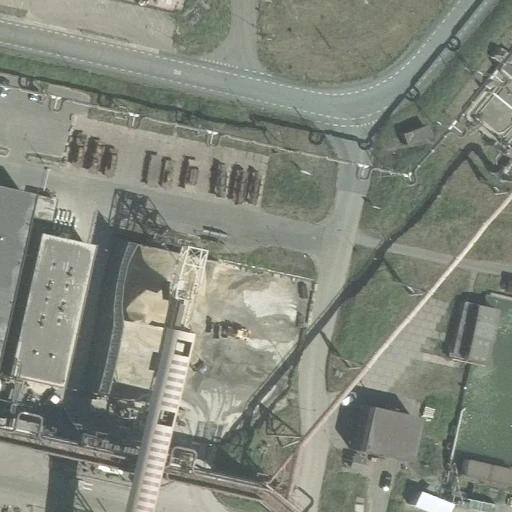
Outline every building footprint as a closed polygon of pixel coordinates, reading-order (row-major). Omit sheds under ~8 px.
[(153,0),(154,4),(154,8),(154,10),(159,9),(173,9),(179,9),(178,2),(178,0),(153,0)] [(499,48),(490,59),(498,65),(495,68),(496,69),(502,74),(503,75),(509,80),(511,76),(511,56),(511,55),(508,53),(506,54),(499,48)] [(422,125),(398,134),(402,145),(426,136),(422,125)] [(0,281),(20,192),(0,187),(0,281)] [(52,198),(32,194),(27,217),(46,221),(52,198)] [(84,244),(29,232),(0,360),(0,375),(52,387),(84,244)] [(437,298),(432,336),(446,338),(451,300),(437,298)] [(481,306),(459,301),(447,357),(469,361),(481,306)] [(134,321),(118,383),(139,389),(156,326),(134,321)] [(410,416),(360,404),(350,449),(400,460),(410,416)] [(511,490),(511,484),(505,483),(506,479),(507,479),(507,478),(510,467),(502,465),(461,455),(458,467),(458,468),(456,478),(472,482),(473,482),(497,487),(511,491),(511,490)]
